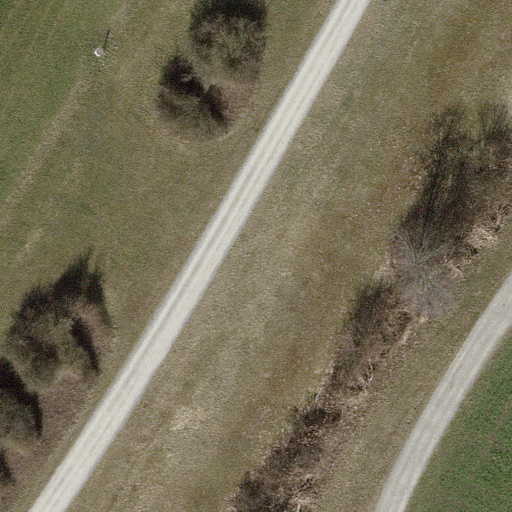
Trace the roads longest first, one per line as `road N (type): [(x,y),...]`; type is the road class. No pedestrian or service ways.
road 1 (track): [(47,511),(184,298),(355,0)]
road 2 (track): [(511,302),(391,511)]
